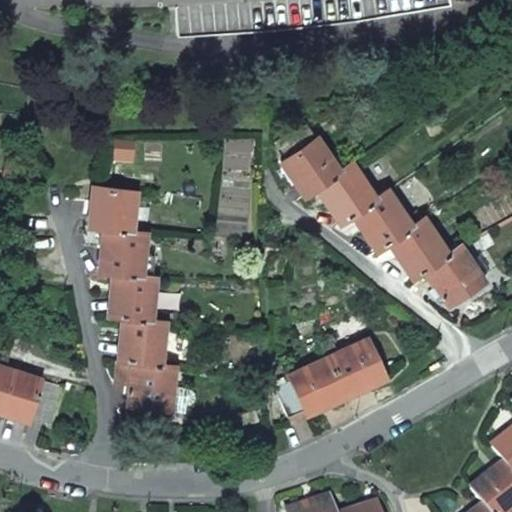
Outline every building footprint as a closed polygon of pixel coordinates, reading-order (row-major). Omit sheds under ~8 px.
[(314,138),(279,162),(302,196),(315,188),(338,224),(351,215),(375,251),(387,243),(411,279),(423,271),(447,306),(482,283),(478,277),(469,262),(457,246),(445,254),(422,219),(409,227),(385,190),(372,199),(349,163),(336,171),(314,138)] [(121,318),(116,360),(116,361),(113,382),(128,384),(126,406),(168,411),(170,387),(173,366),(158,364),(163,322),(149,320),(154,278),(139,276),(144,232),(129,231),(133,192),(92,187),(87,227),(102,229),(96,272),(111,274),(106,316),(121,318)] [(469,262),(478,277),(488,271),(478,256),(469,262)] [(367,339),(287,375),(289,381),(274,388),(286,417),(302,411),(304,414),(384,379),(367,339)] [(47,423),(59,386),(0,367),(0,412),(26,421),(28,417),(47,423)] [(186,389),(170,387),(168,411),(183,413),(184,405),(186,405),(189,404),(191,402),(194,398),(192,393),(191,391),(186,389)] [(472,511),(509,511),(511,510),(511,403),(511,404),(511,405),(511,429),(490,446),(503,462),(469,489),(482,505),(472,511)] [(284,511),(376,511),(374,504),(348,511),(331,511),(327,497),(284,511)]
